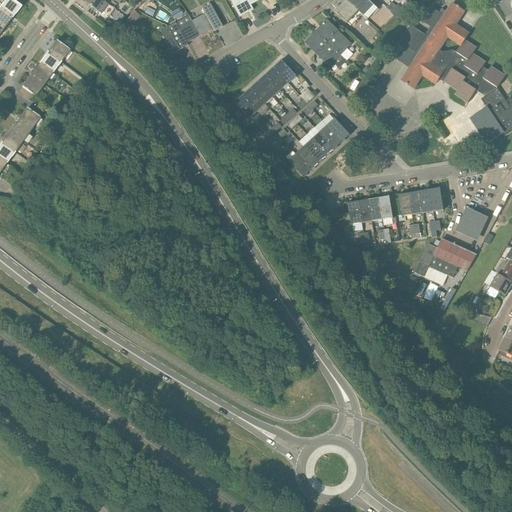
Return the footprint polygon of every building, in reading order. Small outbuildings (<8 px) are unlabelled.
[(6,0),(0,8),(0,9),(12,19),(21,8),(11,0),(6,0)] [(102,1),(101,0),(86,0),(85,3),(88,5),(84,11),(94,19),(98,13),(100,14),(107,5),(102,1)] [(229,0),(239,18),(253,10),(250,5),(260,0),(229,0)] [(369,1),(369,0),(346,0),(346,1),(358,12),(367,20),(377,9),(369,1)] [(347,24),(358,12),(346,1),(335,12),(347,24)] [(204,14),(191,21),(200,37),(213,29),(214,32),(222,27),(209,4),(201,8),(204,14)] [(396,6),(391,12),(400,19),(406,12),(397,4),(396,6)] [(483,68),(486,63),(473,54),(477,48),(465,40),(468,34),(455,26),(464,12),(459,9),(460,8),(458,7),(457,8),(452,4),(447,13),(442,9),(439,14),(431,9),(423,22),(431,27),(426,36),(411,26),(400,44),(406,47),(397,60),(410,68),(402,81),(407,85),(406,85),(408,86),(409,86),(413,89),(422,76),(436,84),(439,80),(457,92),(454,95),(468,104),(476,91),(485,97),(488,102),(484,104),(486,108),(470,119),(487,144),(503,134),(505,137),(511,132),(511,109),(511,110),(497,89),(506,76),(491,67),(488,71),(483,68)] [(155,11),(144,5),(141,12),(152,17),(155,11)] [(0,27),(4,30),(12,19),(0,9),(0,27)] [(134,11),(121,26),(127,31),(140,16),(134,11)] [(167,28),(170,34),(179,51),(188,46),(186,44),(200,37),(191,21),(188,16),(167,28)] [(316,32),(341,56),(351,45),(337,32),(338,31),(327,21),(316,32)] [(172,55),(179,51),(170,34),(167,28),(159,32),(172,55)] [(330,67),(341,56),(316,32),(305,43),(316,54),(318,52),(320,55),(319,56),(324,62),(330,67)] [(48,53),(61,63),(69,51),(68,50),(56,41),(48,53)] [(52,74),(61,63),(48,53),(39,64),(52,74)] [(164,61),(168,68),(178,62),(174,56),(164,61)] [(300,81),(297,77),(282,61),(274,68),(292,88),(300,81)] [(178,62),(168,68),(171,74),(181,69),(178,62)] [(44,85),(52,74),(39,64),(31,76),(44,85)] [(371,70),(366,66),(362,72),(368,76),(371,70)] [(284,96),(292,88),(274,68),(266,75),(281,92),(284,96)] [(273,99),(281,92),(266,75),(258,82),(273,99)] [(35,97),(44,85),(31,76),(22,87),(34,96),(35,97)] [(251,89),(266,106),(273,99),(258,82),(251,89)] [(299,96),(306,104),(314,97),(307,89),(304,92),(301,88),(296,92),(299,96)] [(243,96),(258,113),(266,106),(251,89),(243,96)] [(235,103),(250,120),(258,113),(243,96),(235,103)] [(301,109),(306,104),(299,96),(294,101),(301,109)] [(308,106),(312,111),(317,106),(314,101),(308,106)] [(312,111),(308,106),(303,111),(307,116),(312,111)] [(39,119),(40,118),(27,109),(18,121),(31,130),(35,125),(38,128),(42,121),(39,119)] [(287,114),(291,118),(296,113),(293,109),(287,114)] [(291,118),(287,114),(282,119),(286,123),(291,118)] [(293,120),(297,124),(302,119),(298,115),(293,120)] [(327,126),(342,143),(350,136),(335,119),(327,126)] [(297,124),(293,120),(288,125),(291,129),(297,124)] [(23,141),(31,130),(18,121),(10,132),(23,141)] [(272,128),(276,132),(281,127),(277,123),(272,128)] [(319,133),(334,150),(342,143),(327,126),(319,133)] [(276,132),(272,128),(266,133),(270,137),(276,132)] [(278,134),(281,138),(287,133),(283,129),(278,134)] [(14,153),(23,141),(10,132),(1,143),(14,153)] [(311,140),(326,157),(334,150),(319,133),(311,140)] [(281,138),(278,134),(272,139),(276,143),(281,138)] [(304,147),(319,164),(326,157),(311,140),(304,147)] [(0,159),(6,164),(14,153),(1,143),(0,145),(0,159)] [(296,154),(311,171),(319,164),(304,147),(296,154)] [(303,178),(311,171),(296,154),(288,162),(303,178)] [(6,165),(6,164),(0,159),(0,176),(2,178),(10,168),(6,165)] [(429,190),(433,213),(444,211),(440,189),(429,190)] [(423,214),(433,213),(429,190),(419,192),(423,214)] [(412,216),(423,214),(419,192),(409,194),(412,216)] [(405,217),(412,216),(409,194),(398,196),(402,218),(405,217)] [(393,219),(393,218),(389,197),(379,199),(383,221),(391,219),(393,219)] [(373,223),(383,221),(379,199),(369,200),(373,223)] [(362,224),(373,223),(369,200),(359,202),(362,224)] [(351,226),(362,224),(359,202),(348,204),(351,226)] [(484,220),(463,210),(452,233),(473,243),(484,220)] [(457,267),(468,272),(472,265),(476,256),(441,240),(438,248),(428,244),(415,273),(424,277),(423,278),(442,286),(447,275),(453,278),(457,267)] [(495,273),(497,274),(511,283),(511,261),(507,258),(505,261),(503,260),(495,273)] [(511,285),(511,283),(497,274),(490,287),(505,297),(511,285)] [(412,294),(419,280),(412,276),(408,283),(404,291),(412,294)] [(448,306),(457,290),(451,287),(445,298),(442,297),(440,301),(448,306)] [(511,341),(506,338),(499,351),(511,357),(511,341)]
